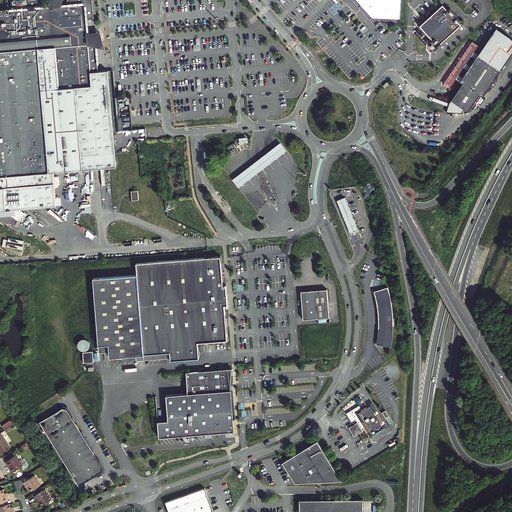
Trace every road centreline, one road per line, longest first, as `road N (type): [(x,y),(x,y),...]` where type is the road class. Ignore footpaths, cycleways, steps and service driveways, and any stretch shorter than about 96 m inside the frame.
road 1 (residential): [(311,140),(311,198),(349,316),(328,393),(276,439),(74,511)]
road 2 (residential): [(99,511),(284,444),(338,392),(357,323),(350,279),(318,197),(334,147)]
road 3 (trunk): [(511,146),(475,215),(442,308),(415,511)]
road 4 (trunk): [(389,190),(417,336),(412,511)]
road 5 (trunk): [(420,511),(441,337),(486,206)]
road 6 (trunk): [(511,463),(489,468),(469,460),(448,414),(465,272),(486,206)]
road 7 (tertiary): [(511,395),(386,169)]
road 8 (tertiary): [(389,190),(511,408)]
road 9 (trunk): [(511,121),(429,204),(407,201),(386,169)]
road 10 (tertiary): [(248,0),(308,68),(305,98)]
